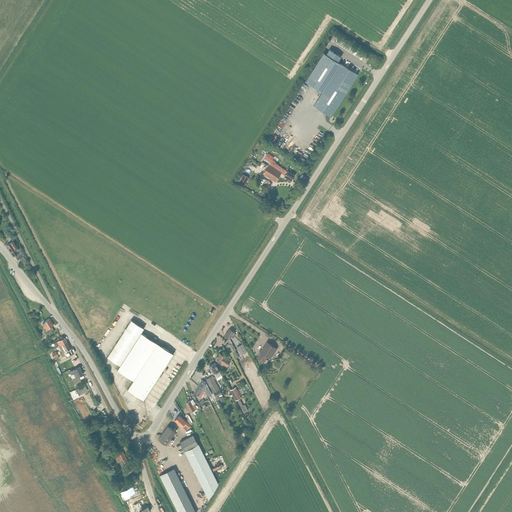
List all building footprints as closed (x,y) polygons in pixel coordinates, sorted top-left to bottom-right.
[(323,92),(314,106),(331,116),(358,74),(338,61),(341,56),(330,49),(327,54),(324,52),(305,81),(323,92)] [(270,162),(271,160),(275,163),(276,162),(273,160),(274,158),(268,153),(264,158),(270,162)] [(287,171),(283,168),(275,163),(271,160),(270,162),(263,173),(271,179),(276,182),(282,172),(285,174),(284,176),(291,181),(295,175),(287,171)] [(239,181),(242,183),(245,185),(249,177),(243,174),(239,181)] [(17,247),(13,241),(7,245),(13,256),(15,256),(18,260),(20,259),(25,267),(28,264),(24,257),(25,256),(19,246),(17,247)] [(46,334),(49,332),(54,330),(52,326),(54,325),(50,319),(43,323),(47,329),(44,331),(46,334)] [(120,365),(144,328),(132,320),(108,357),(120,365)] [(234,339),(236,335),(235,332),(230,329),(225,336),(230,340),(231,337),(234,339)] [(144,400),(174,354),(170,351),(141,332),(117,370),(133,380),(127,389),(144,400)] [(65,337),(58,341),(54,343),(56,347),(59,345),(67,341),(65,337)] [(63,352),(66,351),(71,349),(67,341),(59,345),(63,352)] [(271,359),(277,348),(267,342),(257,358),(266,363),(267,361),(265,359),(267,356),(271,359)] [(235,358),(238,356),(235,350),(236,350),(232,343),(229,345),(235,358)] [(247,352),(243,344),(237,347),(241,355),(247,352)] [(227,366),(231,360),(220,353),(218,356),(217,356),(215,359),(216,359),(216,360),(227,366)] [(222,375),(215,363),(210,366),(215,376),(214,377),(214,379),(216,378),(222,375)] [(308,376),(311,372),(302,367),(303,366),(297,363),(294,367),(308,376)] [(75,383),(77,383),(81,380),(79,376),(83,374),(80,366),(75,369),(71,371),(72,374),(74,374),(76,377),(73,379),(75,383)] [(220,399),(222,402),(225,400),(216,382),(214,379),(214,377),(213,376),(210,377),(207,379),(208,381),(210,385),(213,392),(212,392),(217,401),(220,399)] [(211,400),(214,398),(209,388),(207,383),(202,380),(199,386),(205,391),(207,392),(211,400)] [(80,394),(88,391),(85,385),(77,389),(80,394)] [(201,398),(205,391),(199,386),(194,393),(201,398)] [(236,400),(241,397),(236,387),(230,390),(236,400)] [(74,399),(79,396),(76,389),(70,392),(74,399)] [(190,412),(197,408),(195,404),(188,407),(190,412)] [(191,426),(183,418),(180,415),(175,420),(181,426),(184,424),(189,428),(191,426)] [(168,426),(164,432),(159,438),(168,445),(170,446),(174,441),(172,439),(172,438),(171,437),(176,432),(168,426)] [(209,499),(218,484),(193,435),(180,442),(209,499)] [(133,471),(123,451),(115,455),(118,462),(121,460),(125,467),(126,466),(129,473),(133,471)] [(194,509),(174,468),(160,475),(178,511),(197,511),(196,508),(194,509)] [(121,491),(124,498),(135,492),(132,486),(121,491)] [(143,500),(133,505),(136,511),(140,509),(141,511),(148,511),(150,511),(147,505),(146,506),(143,500)]
